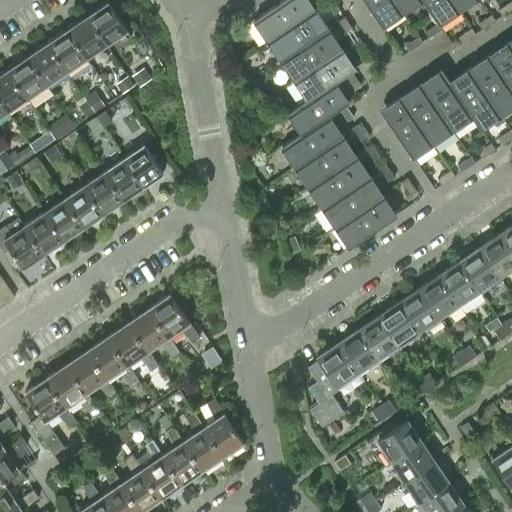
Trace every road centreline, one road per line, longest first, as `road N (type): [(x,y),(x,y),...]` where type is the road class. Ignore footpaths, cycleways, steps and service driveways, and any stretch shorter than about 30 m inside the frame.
road 1 (residential): [(249,346),(511,173)]
road 2 (residential): [(0,343),(220,196)]
road 3 (residential): [(220,196),(191,22)]
road 4 (residential): [(249,346),(220,196)]
road 5 (residential): [(275,477),(249,346)]
